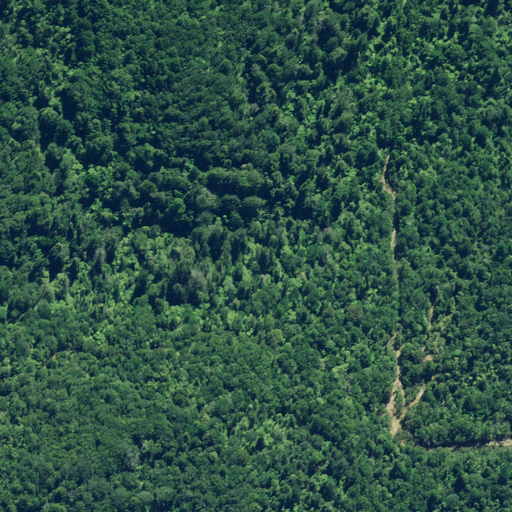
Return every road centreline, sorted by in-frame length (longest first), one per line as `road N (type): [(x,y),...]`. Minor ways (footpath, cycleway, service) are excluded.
road 1 (track): [(0,379),(55,362),(173,351),(226,332),(367,435),(407,447)]
road 2 (track): [(407,447),(386,81),(397,0)]
